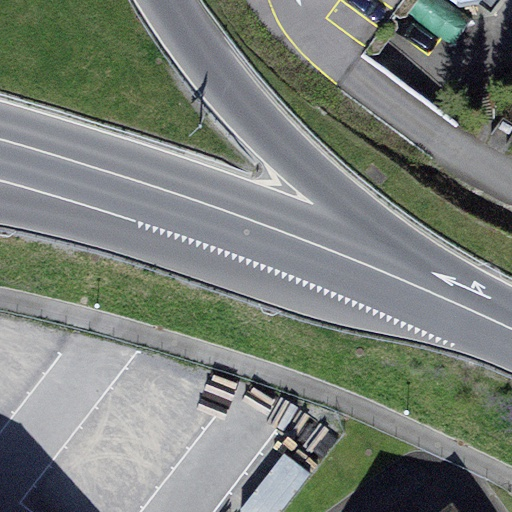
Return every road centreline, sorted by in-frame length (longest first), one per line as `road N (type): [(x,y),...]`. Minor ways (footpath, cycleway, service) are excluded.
road 1 (primary): [(452,302),(260,123),(165,0)]
road 2 (primary): [(217,206),(452,302)]
road 3 (primary): [(0,141),(217,206)]
road 4 (primary): [(0,193),(217,206)]
